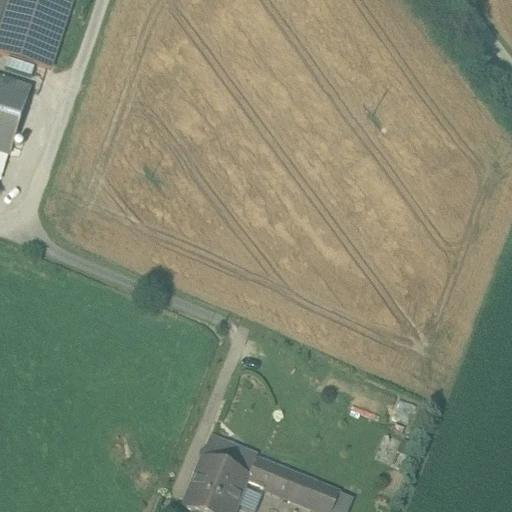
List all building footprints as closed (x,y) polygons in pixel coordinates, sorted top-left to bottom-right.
[(10,0),(0,31),(0,61),(50,78),(52,72),(75,0),(10,0)] [(0,0),(0,31),(10,0),(0,0)] [(30,97),(0,86),(0,160),(9,163),(30,97)] [(9,163),(0,160),(0,186),(1,187),(9,163)] [(286,479),(209,448),(182,511),(238,511),(247,491),(276,503),(286,479)] [(300,485),(286,479),(276,503),(290,508),(300,485)] [(318,511),(326,496),(300,485),(290,508),(298,511),(318,511)] [(326,496),(318,511),(333,511),(339,501),(326,496)] [(339,501),(333,511),(349,511),(352,506),(339,501)]
